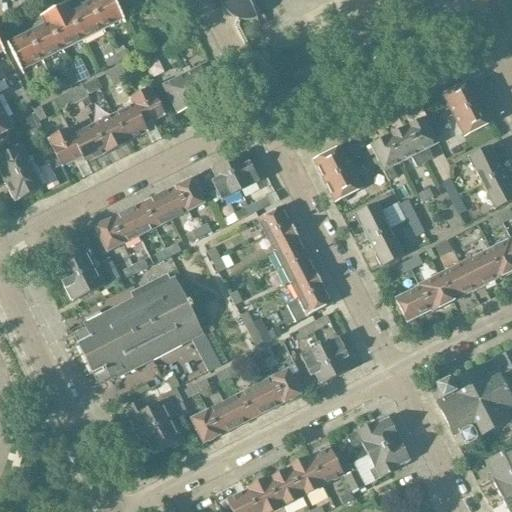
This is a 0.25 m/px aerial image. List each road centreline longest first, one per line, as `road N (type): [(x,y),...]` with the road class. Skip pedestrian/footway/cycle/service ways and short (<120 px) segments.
road 1 (residential): [(392,374),(121,511)]
road 2 (residential): [(0,248),(261,115)]
road 3 (residential): [(392,374),(261,115)]
road 4 (residential): [(117,511),(0,283)]
road 5 (residential): [(261,115),(468,8)]
road 6 (residential): [(463,511),(392,374)]
road 7 (residential): [(511,316),(392,374)]
road 8 (residential): [(261,115),(203,0)]
